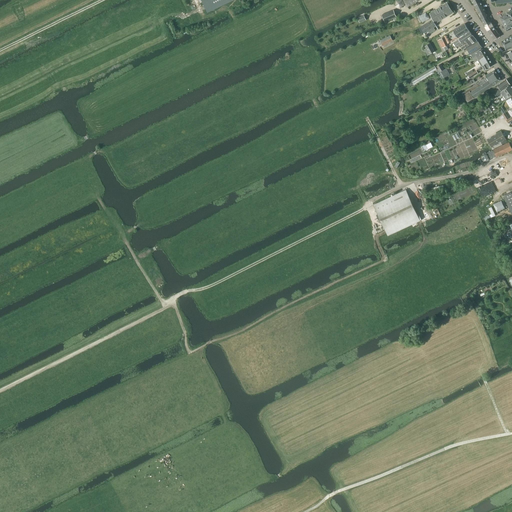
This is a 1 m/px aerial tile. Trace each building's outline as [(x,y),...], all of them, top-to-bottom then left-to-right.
[(201,0),(206,10),(227,0),(201,0)] [(476,8),(481,19),(487,16),(488,16),(482,5),(481,2),(474,5),(476,8)] [(447,3),(430,13),(435,23),(453,13),(447,3)] [(394,10),(382,15),(385,22),(397,17),(394,10)] [(511,10),(506,13),(507,14),(500,17),(506,29),(511,26),(511,10)] [(419,16),(420,18),(423,22),(430,18),(426,12),(419,16)] [(487,16),(481,19),(484,25),(491,22),(487,16)] [(436,26),(432,19),(421,26),(425,33),(436,26)] [(484,25),(487,31),(494,27),(491,22),(484,25)] [(458,38),(462,35),(469,31),(465,24),(454,31),(458,37),(458,38)] [(494,27),(487,31),(488,31),(494,39),(500,36),(494,27)] [(456,47),(461,44),(473,35),(470,31),(470,32),(469,31),(462,35),(463,36),(454,43),(456,47)] [(380,40),(383,46),(393,41),(390,35),(380,40)] [(458,38),(458,37),(450,41),(446,35),(444,37),(448,44),(458,38)] [(462,50),(466,48),(478,41),(473,35),(461,44),(462,46),(465,44),(465,45),(468,43),(469,44),(466,46),(465,45),(461,48),(462,50)] [(444,38),(440,39),(446,51),(448,49),(447,46),(448,45),(444,38)] [(506,39),(502,41),(506,51),(511,49),(506,39)] [(471,56),(471,55),(474,54),(481,49),(483,48),(478,41),(466,48),(471,56)] [(426,48),(424,49),(428,55),(429,54),(435,51),(430,43),(425,46),(426,48)] [(471,55),(474,59),(477,57),(477,56),(485,51),(484,49),(482,50),(481,49),(474,54),(471,55)] [(479,60),(487,55),(485,51),(477,56),(477,57),(474,59),(476,62),(478,61),(479,60)] [(478,61),(482,66),(486,64),(485,62),(490,60),(487,55),(479,60),(478,61)] [(486,64),(482,66),(482,67),(483,69),(484,68),(486,71),(494,66),(490,60),(485,62),(486,64)] [(487,77),(463,93),(468,101),(502,80),(495,69),(486,75),(487,77)] [(476,70),(473,72),(468,75),(470,79),(478,73),(476,70)] [(504,90),(511,85),(507,79),(497,86),(500,90),(498,91),(500,93),(501,92),(503,91),(502,91),(504,90)] [(501,92),(503,96),(511,89),(511,86),(511,85),(504,90),(502,91),(503,91),(501,92)] [(511,89),(503,96),(506,100),(509,97),(509,98),(511,95),(511,89)] [(487,139),(492,147),(507,139),(505,136),(507,135),(505,132),(503,133),(502,130),(487,139)] [(494,149),(496,154),(497,157),(511,149),(511,147),(510,142),(494,149)] [(406,190),(373,205),(388,236),(420,221),(406,190)] [(502,201),(494,205),(497,212),(505,208),(502,201)]
